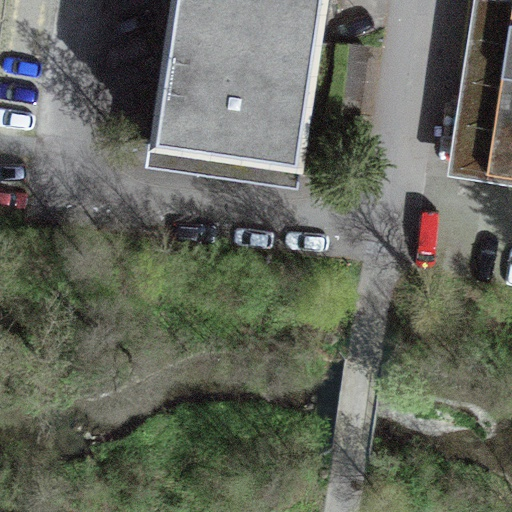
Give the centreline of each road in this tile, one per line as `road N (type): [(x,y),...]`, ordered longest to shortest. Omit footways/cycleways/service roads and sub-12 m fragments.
road 1 (residential): [(422,0),(364,363)]
road 2 (unknown): [(397,155),(449,181),(511,194)]
